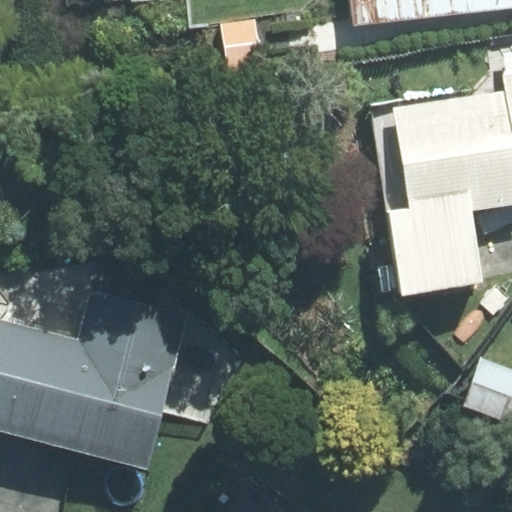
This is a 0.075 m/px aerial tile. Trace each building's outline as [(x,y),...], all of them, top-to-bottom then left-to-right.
[(511,0),(349,0),(352,23),(511,4),(511,0)] [(261,47),(258,14),(225,18),(228,50),(261,47)] [(396,290),(478,280),(467,207),(511,200),(511,72),(496,75),(497,83),(370,100),(396,290)] [(0,426),(150,466),(191,316),(92,289),(79,338),(0,315),(0,426)] [(466,403),(511,419),(511,368),(484,357),(466,403)] [(261,511),(238,493),(222,511),(261,511)]
